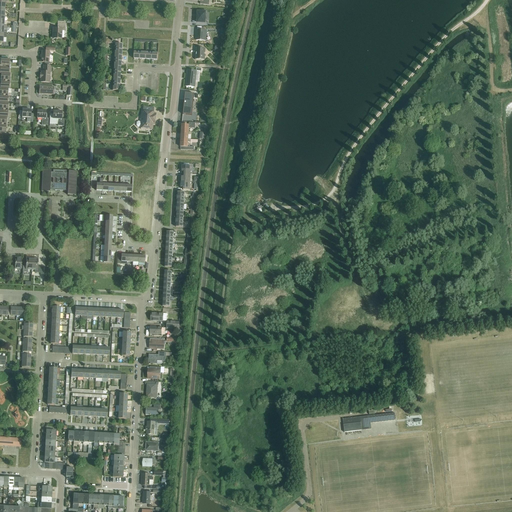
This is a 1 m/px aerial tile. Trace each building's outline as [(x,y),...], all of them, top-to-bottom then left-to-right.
[(197,12),(197,23),(205,23),(206,10),(201,10),(201,12),(197,12)] [(58,22),(57,25),(57,29),(53,28),(53,39),(61,39),(62,31),(65,31),(66,22),(58,22)] [(196,41),(205,41),(205,36),(206,35),(206,34),(205,33),(206,30),(196,30),(196,41)] [(205,49),(196,49),(196,48),(195,60),(204,60),(205,49)] [(41,58),(41,63),(44,63),(44,66),(50,66),(50,63),(49,63),(49,52),(42,51),(42,58),(41,58)] [(41,83),(49,83),(50,73),(51,73),(51,66),(50,66),(44,66),(43,72),(41,72),(41,74),(40,74),(40,78),(41,78),(41,83)] [(0,74),(1,74),(0,81),(9,82),(10,75),(9,75),(9,68),(0,67),(0,71),(0,74)] [(186,87),(195,88),(196,71),(187,70),(186,87)] [(0,88),(0,95),(8,96),(8,89),(9,89),(9,82),(0,81),(0,88)] [(39,94),(54,95),(54,87),(39,86),(39,94)] [(184,100),(183,115),(192,116),(194,94),(187,93),(186,100),(184,100)] [(0,109),(8,110),(8,103),(7,103),(8,96),(0,95),(0,109)] [(27,122),(33,123),(34,114),(31,114),(31,110),(22,110),(22,117),(27,118),(27,122)] [(42,125),(48,126),(49,119),(45,119),(46,111),(37,110),(37,119),(42,119),(42,125)] [(50,119),(53,119),(58,119),(58,126),(64,126),(64,119),(62,119),(62,112),(53,111),(53,112),(50,112),(50,119)] [(141,128),(152,129),(153,121),(155,121),(156,114),(154,114),(154,113),(143,112),(142,122),(138,122),(137,123),(137,126),(138,127),(141,127),(141,128)] [(182,125),(181,132),(189,133),(189,132),(189,128),(195,129),(195,123),(189,123),(189,125),(182,125)] [(181,132),(181,140),(188,140),(188,135),(191,135),(191,132),(189,132),(189,133),(181,132)] [(188,140),(181,140),(180,147),(181,147),(180,150),(187,151),(187,150),(194,151),(194,148),(188,147),(188,142),(191,143),(191,140),(188,140)] [(184,172),(184,174),(191,175),(191,167),(189,167),(182,166),(182,172),(184,172)] [(67,195),(76,196),(77,172),(69,171),(68,174),(66,174),(66,171),(53,171),(53,173),(51,173),(51,171),(42,170),(41,192),(50,192),(50,191),(67,191),(67,195)] [(181,177),(181,182),(190,183),(191,175),(184,174),(184,177),(181,177)] [(190,183),(181,182),(181,188),(183,188),(183,190),(190,191),(190,183)] [(21,269),(22,257),(16,257),(15,266),(12,265),(12,272),(17,272),(17,269),(21,269)] [(28,270),(32,270),(33,258),(27,258),(26,266),(23,266),(23,272),(28,272),(28,270)] [(33,258),(32,270),(35,270),(35,273),(40,273),(40,267),(38,267),(38,258),(33,258)] [(9,316),(17,316),(17,307),(11,307),(11,310),(9,310),(9,316)] [(17,307),(17,316),(25,317),(25,311),(24,311),(24,308),(17,307)] [(151,313),(151,321),(163,322),(163,321),(166,321),(167,315),(163,314),(151,313)] [(24,322),(24,330),(33,331),(33,324),(30,324),(30,323),(24,322)] [(165,328),(161,328),(162,327),(150,327),(150,335),(161,335),(164,335),(165,329),(165,328)] [(23,338),(23,345),(32,346),(32,340),(29,339),(29,338),(23,338)] [(150,340),(150,342),(150,349),(153,349),(153,351),(157,351),(157,349),(164,350),(164,341),(150,340)] [(149,355),(149,364),(157,364),(157,361),(162,361),(166,362),(166,353),(159,352),(159,355),(149,355)] [(23,353),(22,361),(31,361),(31,355),(28,355),(28,353),(23,353)] [(162,374),(161,373),(161,367),(152,367),(151,370),(148,370),(148,379),(162,380),(162,374)] [(158,386),(158,383),(150,382),(150,385),(147,385),(146,398),(155,398),(156,386),(158,386)] [(145,416),(160,416),(161,409),(160,409),(160,405),(153,405),(153,408),(146,408),(145,416)] [(342,419),(344,433),(371,430),(370,423),(395,421),(394,413),(342,419)] [(169,420),(158,420),(150,419),(150,422),(147,422),(147,435),(153,435),(157,435),(157,423),(158,423),(158,424),(169,424),(169,420)] [(0,445),(20,447),(21,439),(0,437),(0,445)] [(147,451),(158,452),(159,443),(146,442),(146,447),(147,447),(147,451)] [(155,465),(155,460),(143,459),(143,467),(152,468),(152,465),(155,465)] [(162,478),(162,483),(165,483),(165,478),(166,478),(166,472),(164,472),(164,471),(155,471),(154,476),(162,476),(162,478)] [(156,486),(149,486),(149,481),(153,481),(153,477),(149,477),(149,474),(142,474),(142,482),(143,482),(142,486),(145,486),(145,489),(156,489),(156,486)] [(25,511),(26,508),(23,507),(24,499),(22,499),(21,503),(18,506),(18,507),(14,507),(13,511),(25,511)]
